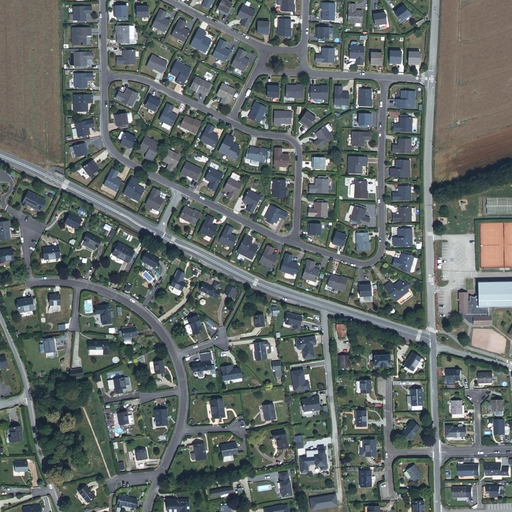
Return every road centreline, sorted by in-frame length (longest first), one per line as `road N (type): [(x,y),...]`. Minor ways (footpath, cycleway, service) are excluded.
road 1 (residential): [(384,76),(376,257),(351,262),(293,243)]
road 2 (tertiary): [(432,340),(430,78)]
road 3 (secondary): [(159,235),(325,306)]
road 4 (secondary): [(0,155),(159,235)]
road 5 (residential): [(232,125),(298,147),(293,243)]
road 6 (residential): [(337,468),(325,306)]
road 7 (residential): [(180,190),(113,153),(102,76)]
road 8 (residential): [(102,76),(145,80),(232,125)]
road 9 (residential): [(79,284),(30,283),(27,226),(6,207)]
road 10 (residential): [(293,243),(180,190)]
road 11 (residential): [(174,356),(124,300),(79,284)]
road 12 (tertiary): [(27,396),(60,511)]
